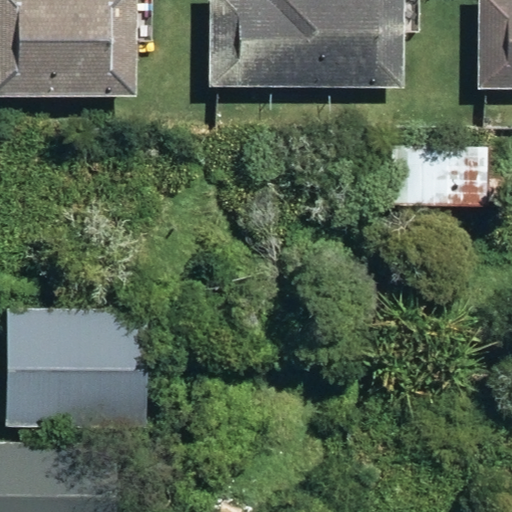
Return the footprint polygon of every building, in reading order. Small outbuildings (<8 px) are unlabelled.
[(0,0),(0,84),(129,88),(131,0),(0,0)] [(204,0),(203,79),(399,81),(399,0),(407,0),(407,26),(416,26),(416,0),(204,0)] [(511,0),(470,0),(470,81),(511,81),(511,0)] [(449,201),(494,201),(494,137),(449,138),(449,201)] [(0,419),(139,421),(138,300),(0,300),(0,419)] [(0,511),(107,511),(110,435),(0,433),(0,511)]
